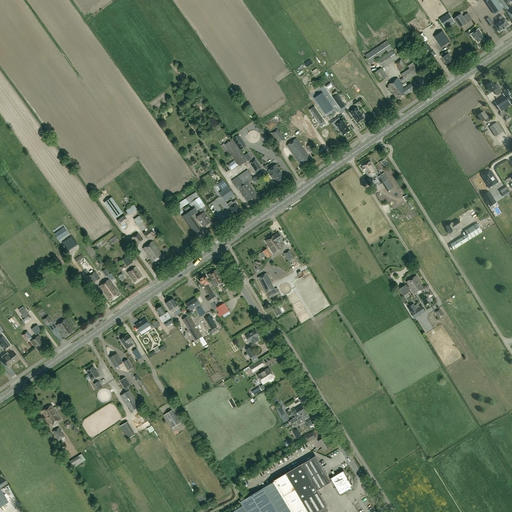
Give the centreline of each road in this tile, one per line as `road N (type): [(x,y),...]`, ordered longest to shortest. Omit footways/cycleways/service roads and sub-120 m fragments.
road 1 (primary): [(216,247),(511,42)]
road 2 (unclassified): [(216,247),(381,511)]
road 3 (primary): [(0,397),(216,247)]
